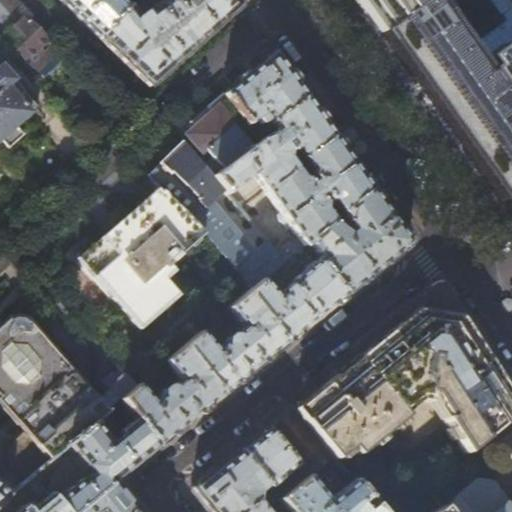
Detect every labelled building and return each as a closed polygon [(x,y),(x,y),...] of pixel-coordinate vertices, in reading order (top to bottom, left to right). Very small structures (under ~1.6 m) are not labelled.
[(19,0),(0,0),(0,24),(23,3),(19,0)] [(57,0),(96,38),(126,9),(116,0),(57,0)] [(233,0),(160,0),(135,18),(126,9),(96,38),(146,87),(238,7),(233,0)] [(356,0),(380,34),(424,0),(356,0)] [(511,35),(486,0),(424,0),(380,34),(434,109),(493,191),(500,201),(511,192),(511,35)] [(0,38),(0,45),(19,66),(46,40),(34,28),(23,17),(0,38)] [(231,86),(222,94),(251,135),(261,128),(254,119),(258,117),(265,114),(270,121),(303,97),(283,69),(271,53),(273,51),(264,41),(242,60),(223,76),(231,86)] [(0,143),(4,148),(9,148),(21,137),(21,133),(15,125),(30,111),(29,110),(36,104),(8,72),(1,78),(0,76),(0,143)] [(258,143),(251,135),(222,94),(221,95),(195,118),(184,129),(189,135),(189,140),(201,154),(194,160),(210,179),(211,177),(258,143)] [(323,125),(303,97),(270,121),(261,128),(251,135),(258,143),(211,177),(223,192),(225,194),(252,175),(264,192),(293,171),(301,159),(331,137),(323,125)] [(359,176),(331,137),(301,159),(293,171),(264,192),(279,213),(276,216),(275,219),(278,223),(281,224),(285,222),(297,239),(291,244),(289,242),(275,253),(283,262),(293,253),(299,248),(307,241),(330,222),(321,210),(322,205),(319,201),(323,198),(326,202),(332,202),(340,213),(368,189),(359,176)] [(223,192),(211,177),(210,179),(194,160),(181,145),(159,163),(158,163),(146,175),(159,190),(115,228),(77,261),(136,329),(176,295),(156,273),(165,265),(165,266),(201,234),(251,289),(283,262),(275,253),(267,244),(255,254),(212,203),(223,192)] [(394,225),(368,189),(340,213),(330,222),(307,241),(320,257),(313,262),(320,265),(343,295),(373,271),(407,243),(394,225)] [(297,259),(293,253),(283,262),(251,289),(244,294),(283,343),(314,318),(343,295),(320,265),(313,262),(295,277),(288,287),(274,298),(264,285),(270,280),(272,281),(297,259)] [(253,368),(283,343),(244,294),(226,310),(242,329),(233,336),(226,335),(217,343),(217,348),(213,352),(198,333),(181,347),(220,395),(253,368)] [(390,331),(293,409),(331,456),(333,458),(347,448),(355,456),(403,417),(398,410),(416,397),(428,403),(440,420),(438,422),(463,456),(511,415),(511,399),(486,360),(459,318),(414,311),(390,331)] [(203,329),(208,334),(226,318),(222,313),(203,329)] [(103,413),(119,400),(132,389),(116,371),(100,385),(106,393),(96,402),(26,321),(20,317),(16,316),(12,317),(11,317),(7,319),(6,319),(0,323),(0,404),(23,430),(7,445),(5,449),(5,452),(6,457),(8,460),(0,466),(0,500),(61,448),(103,413)] [(188,420),(220,395),(181,347),(165,361),(179,380),(170,387),(165,386),(154,395),(155,400),(151,404),(136,385),(132,389),(119,400),(134,418),(156,446),(188,420)] [(141,382),(146,387),(165,370),(161,364),(141,382)] [(259,433),(237,451),(265,485),(275,498),(277,501),(288,492),(281,484),(276,488),(273,484),(287,473),(303,480),(305,478),(331,456),(293,409),(292,407),(259,433)] [(112,425),(103,413),(61,448),(66,454),(70,451),(77,461),(74,463),(79,470),(83,467),(88,474),(79,481),(77,479),(52,501),(61,511),(73,511),(113,480),(127,469),(156,446),(134,418),(117,432),(120,435),(109,444),(101,434),(112,425)] [(441,509),(443,511),(511,511),(511,433),(499,442),(511,459),(511,507),(511,509),(488,482),(475,481),(441,509)] [(265,485),(237,451),(191,489),(209,511),(261,511),(253,502),(254,494),(265,485)] [(325,502),(305,478),(303,480),(288,492),(277,501),(286,511),(376,511),(371,505),(363,511),(360,511),(356,506),(366,498),(351,481),(325,502)] [(138,511),(136,509),(113,480),(73,511),(138,511)] [(61,511),(52,501),(47,494),(30,508),(26,502),(12,511),(61,511)] [(286,511),(277,501),(275,498),(268,503),(274,511),(286,511)]
